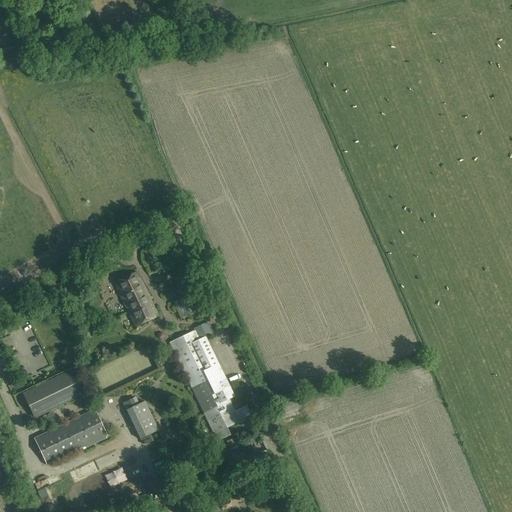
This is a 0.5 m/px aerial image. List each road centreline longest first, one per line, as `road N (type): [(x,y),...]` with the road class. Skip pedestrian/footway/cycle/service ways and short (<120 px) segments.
road 1 (unclassified): [(309,511),(178,230),(65,285)]
road 2 (unclassified): [(171,511),(85,371),(85,326),(65,285)]
